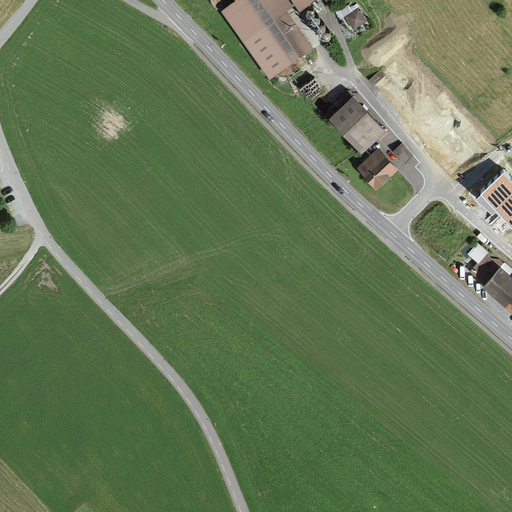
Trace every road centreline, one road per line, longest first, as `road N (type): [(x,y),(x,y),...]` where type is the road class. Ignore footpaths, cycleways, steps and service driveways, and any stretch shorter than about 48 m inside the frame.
road 1 (tertiary): [(162,0),(373,217),(511,337)]
road 2 (unclassified): [(242,511),(198,411),(39,233),(0,139)]
